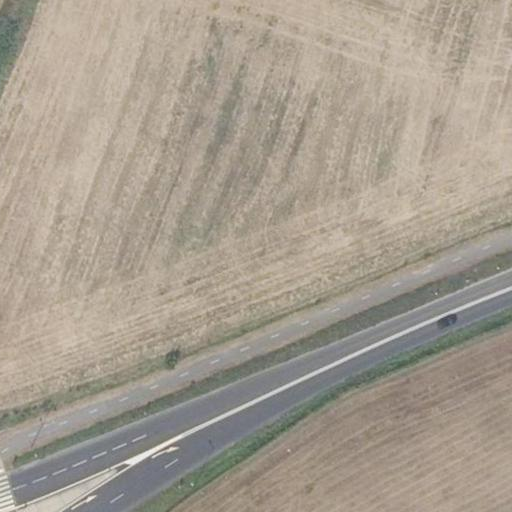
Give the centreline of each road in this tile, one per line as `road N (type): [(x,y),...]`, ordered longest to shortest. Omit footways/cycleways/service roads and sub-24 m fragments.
road 1 (secondary): [(360,351),(0,495)]
road 2 (secondary): [(96,511),(360,351)]
road 3 (secondary): [(360,351),(511,289)]
